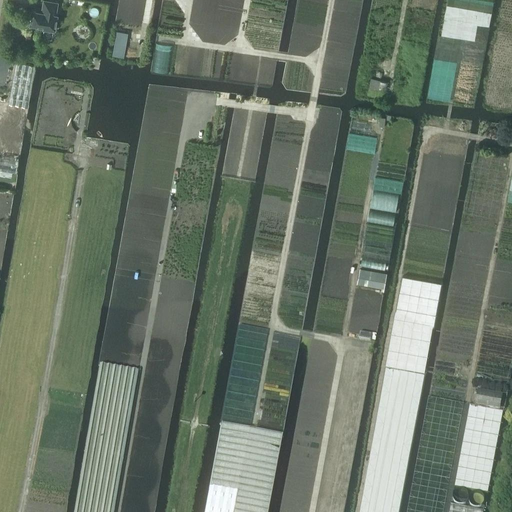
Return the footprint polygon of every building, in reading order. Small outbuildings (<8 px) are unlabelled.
[(41,12),(31,11),(29,24),(43,26),(43,29),(53,31),(57,3),(43,0),(41,12)] [(115,47),(114,55),(123,57),(124,49),(115,47)] [(8,63),(4,87),(20,90),(21,82),(27,83),(29,75),(23,74),(24,66),(8,63)] [(372,79),(369,95),(385,98),(388,82),(372,79)] [(0,142),(11,144),(15,120),(0,117),(0,142)] [(0,209),(4,187),(11,188),(12,181),(0,178),(0,209)] [(357,285),(382,290),(385,274),(360,269),(357,285)] [(358,339),(371,341),(372,335),(359,333),(358,339)] [(113,511),(137,373),(99,366),(73,511),(113,511)] [(478,390),(475,404),(500,409),(503,395),(478,390)] [(209,492),(204,511),(267,511),(281,437),(221,426),(209,492)]
